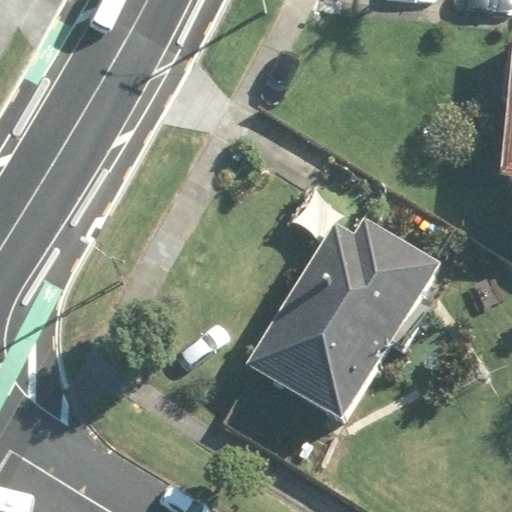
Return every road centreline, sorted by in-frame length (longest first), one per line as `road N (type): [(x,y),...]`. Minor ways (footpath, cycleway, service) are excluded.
road 1 (secondary): [(149,0),(0,253)]
road 2 (residential): [(0,446),(108,511)]
